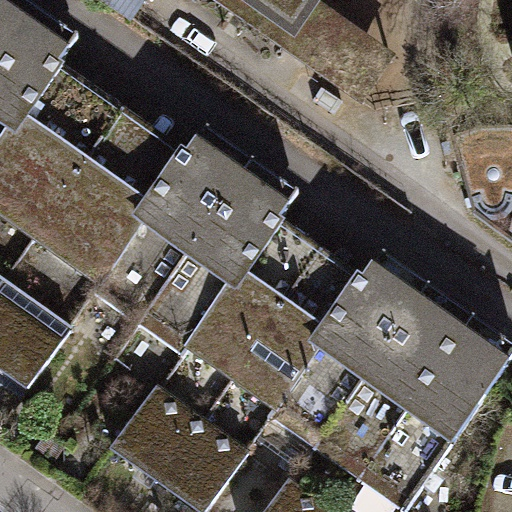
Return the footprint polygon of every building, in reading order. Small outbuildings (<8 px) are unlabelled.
[(0,0),(0,222),(91,286),(85,294),(177,359),(182,352),(265,411),(260,417),(393,511),(395,511),(509,353),(377,258),(355,289),(266,225),(287,196),(201,135),(180,165),(47,69),(66,42),(7,0),(0,0)] [(237,0),(296,40),(323,0),(237,0)] [(511,118),(486,112),(463,207),(511,218),(511,118)] [(67,329),(0,282),(0,375),(23,392),(67,329)] [(202,511),(242,455),(149,390),(107,450),(194,511),(202,511)] [(323,511),(283,483),(262,511),(323,511)]
